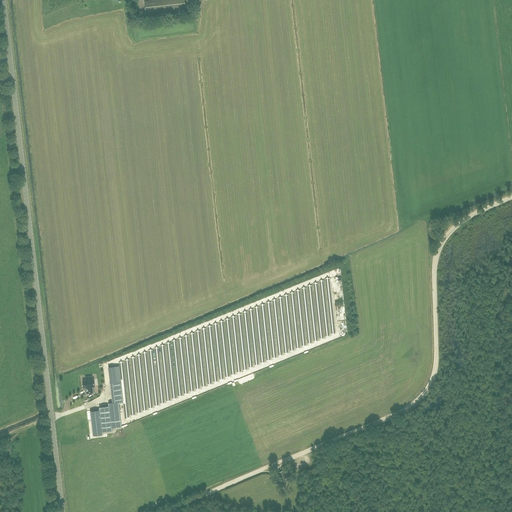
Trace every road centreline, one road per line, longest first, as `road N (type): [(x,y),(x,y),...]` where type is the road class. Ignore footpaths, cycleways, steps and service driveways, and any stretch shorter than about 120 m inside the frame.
road 1 (track): [(511,195),(456,222),(437,248),(435,362),(419,394),(403,408),(159,511)]
road 2 (unclassified): [(62,511),(3,0)]
